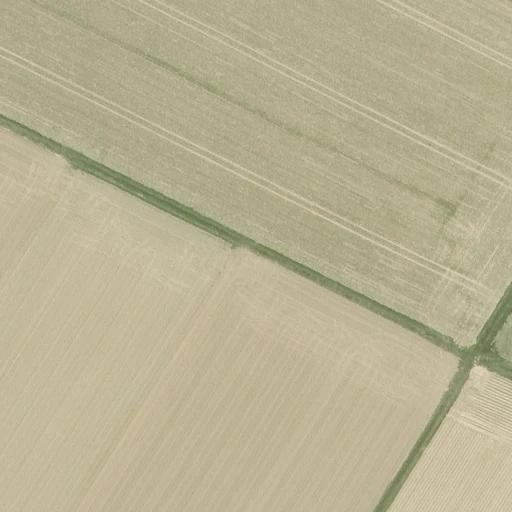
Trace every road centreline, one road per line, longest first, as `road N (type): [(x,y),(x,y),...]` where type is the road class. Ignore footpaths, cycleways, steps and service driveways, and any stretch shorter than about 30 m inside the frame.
road 1 (track): [(0,134),(480,368)]
road 2 (track): [(387,511),(511,317)]
